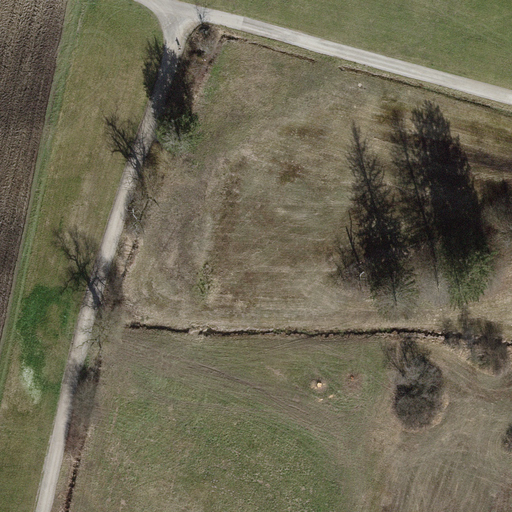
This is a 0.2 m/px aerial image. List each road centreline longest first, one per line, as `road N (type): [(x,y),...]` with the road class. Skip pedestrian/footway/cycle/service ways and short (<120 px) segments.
road 1 (track): [(44,511),(108,248),(188,10)]
road 2 (track): [(188,10),(511,98)]
